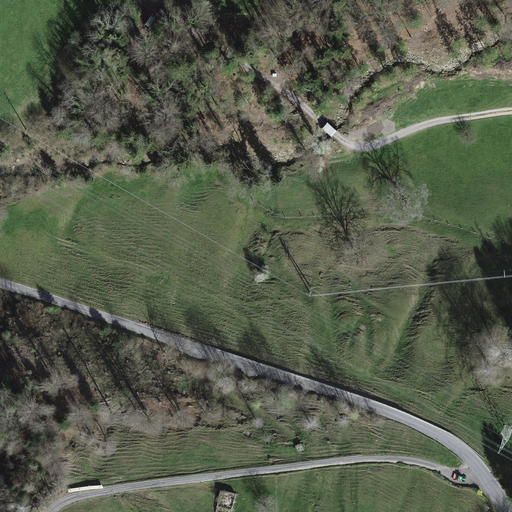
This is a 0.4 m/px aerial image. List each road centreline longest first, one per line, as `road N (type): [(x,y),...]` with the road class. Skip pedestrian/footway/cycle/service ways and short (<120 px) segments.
road 1 (unclassified): [(0,281),(390,410),(477,461),(502,511)]
road 2 (track): [(477,461),(454,475),(374,460),(68,498),(46,511)]
road 3 (track): [(511,111),(420,124),(355,146),(242,71),(213,22),(153,0)]
